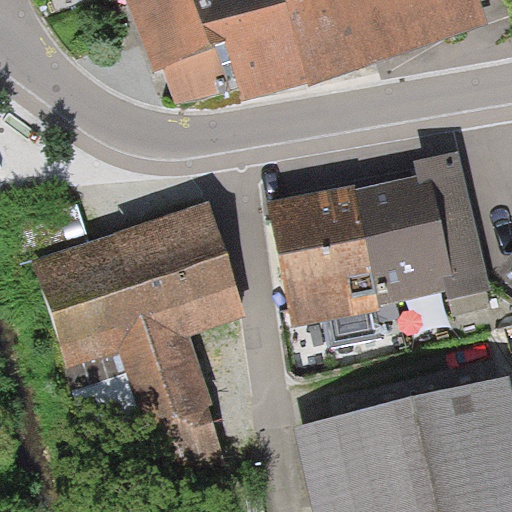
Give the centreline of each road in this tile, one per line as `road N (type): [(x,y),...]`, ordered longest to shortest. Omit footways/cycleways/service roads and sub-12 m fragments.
road 1 (residential): [(284,511),(222,136)]
road 2 (residential): [(222,136),(511,90)]
road 3 (residential): [(0,57),(61,122),(127,143),(180,147),(222,136)]
